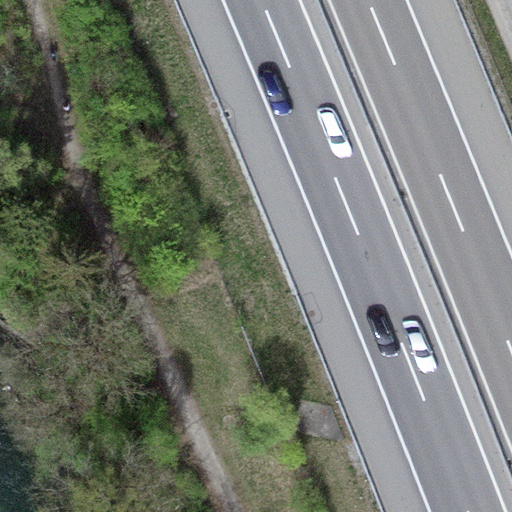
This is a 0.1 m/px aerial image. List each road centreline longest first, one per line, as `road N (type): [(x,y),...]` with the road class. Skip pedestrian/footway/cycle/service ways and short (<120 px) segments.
road 1 (motorway): [(260,0),(467,511)]
road 2 (motorway): [(511,352),(367,0)]
